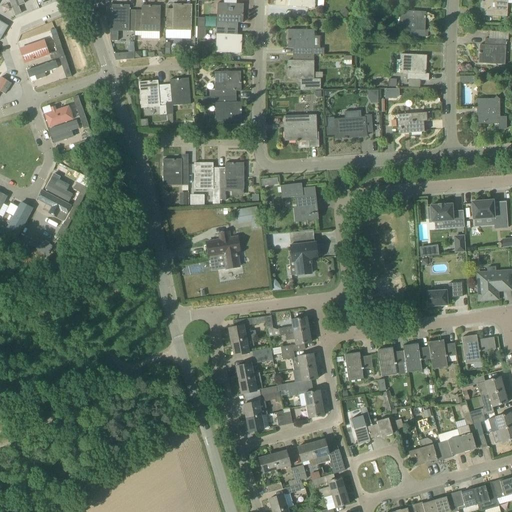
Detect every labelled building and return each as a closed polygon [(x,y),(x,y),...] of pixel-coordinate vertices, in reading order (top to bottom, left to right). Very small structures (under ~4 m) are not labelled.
[(8,0),(15,17),(22,14),(19,7),(25,4),(23,0),(8,0)] [(315,9),(315,0),(289,0),(289,7),(315,9)] [(481,0),(481,9),(482,10),(482,16),(507,17),(507,0),(481,0)] [(243,23),(243,4),(217,3),(216,28),(237,29),(238,23),(243,23)] [(191,31),(192,5),(173,4),(173,9),(167,9),(166,31),(173,31),(191,31)] [(135,32),(135,11),(130,10),(130,6),(111,5),(110,41),(117,41),(118,31),(135,32)] [(160,32),(160,6),(142,6),(141,11),(135,11),(135,32),(159,32),(160,32)] [(345,8),(339,13),(344,18),(349,13),(345,8)] [(428,37),(428,31),(425,30),(426,12),(399,11),(398,30),(406,30),(406,36),(428,37)] [(204,28),(198,28),(197,39),(202,39),(205,36),(206,28),(204,28)] [(241,54),(242,35),(237,35),(237,29),(216,28),(215,53),(241,54)] [(293,49),(293,55),(314,55),(324,55),(324,48),(314,49),(314,30),(288,30),(288,49),(293,49)] [(59,58),(65,56),(58,35),(52,37),(57,52),(51,54),(53,60),(59,58)] [(505,65),(506,40),(489,39),(485,39),(485,45),(480,45),(479,64),(505,65)] [(45,40),(20,48),(25,64),(50,55),(45,40)] [(315,80),(314,80),(314,55),(293,55),(293,61),(288,61),(288,80),(300,80),(300,90),(320,90),(320,80),(315,80)] [(428,81),(429,74),(426,74),(427,56),(400,55),(399,74),(407,74),(407,80),(428,81)] [(63,69),(68,67),(65,56),(59,58),(63,69)] [(344,56),(344,65),(351,66),(352,56),(344,56)] [(27,70),(30,78),(35,76),(36,80),(46,77),(44,73),(58,68),(56,61),(27,70)] [(203,97),(236,97),(236,91),(241,91),(241,72),(214,72),(215,90),(209,90),(209,97),(203,97)] [(2,76),(0,79),(0,91),(5,95),(12,83),(2,76)] [(170,85),(164,85),(166,115),(173,114),(172,106),(191,105),(189,79),(170,80),(170,85)] [(158,86),(158,81),(139,83),(141,109),(159,107),(160,115),(166,115),(164,85),(158,86)] [(396,97),(398,97),(398,89),(383,89),(384,99),(396,99),(396,97)] [(366,97),(372,97),(372,103),(377,103),(376,91),(367,91),(366,97)] [(236,103),(236,97),(203,97),(203,106),(212,106),(212,104),(215,104),(215,122),(242,121),(241,102),(236,103)] [(499,117),(499,99),(496,97),(493,99),(477,100),(477,124),(499,124),(499,129),(506,129),(506,117),(499,117)] [(52,111),(44,114),(49,128),(73,120),(69,105),(56,110),(55,106),(50,107),(52,111)] [(80,119),(85,117),(82,106),(76,108),(80,119)] [(398,134),(424,133),(423,113),(397,115),(398,134)] [(298,142),(298,141),(317,140),(316,115),(283,116),(284,142),(296,141),(296,142),(298,142)] [(83,129),(89,127),(85,117),(80,119),(83,129)] [(335,139),(367,137),(365,117),(334,120),(335,139)] [(77,120),(49,129),(54,143),(74,137),(72,131),(79,129),(77,120)] [(182,164),(182,159),(163,160),(163,186),(182,186),(188,186),(188,164),(182,164)] [(219,201),(219,168),(213,168),(213,163),(194,163),(194,190),(212,190),(212,201),(215,201),(219,201)] [(236,189),(243,189),(244,189),(244,163),(225,163),(225,168),(219,168),(219,201),(221,201),(221,190),(236,189)] [(49,181),(45,189),(69,202),(73,194),(67,191),(70,185),(57,179),(54,184),(49,181)] [(302,190),(302,183),(280,186),(282,199),(295,197),(296,207),(293,207),(295,223),(316,220),(315,214),(318,214),(318,212),(317,213),(314,189),(302,190)] [(73,205),(78,208),(88,189),(83,186),(73,205)] [(72,206),(42,190),(37,200),(52,208),(49,214),(63,221),(72,206)] [(170,197),(163,199),(166,206),(172,204),(170,197)] [(494,212),(493,203),(493,201),(472,202),(473,219),(474,219),(474,227),(475,227),(474,219),(493,218),(494,229),(508,228),(506,211),(494,212)] [(17,234),(30,209),(19,203),(6,228),(17,234)] [(73,218),(78,208),(73,205),(68,215),(63,225),(68,227),(73,218)] [(444,205),(438,205),(430,206),(430,208),(428,208),(428,220),(431,219),(431,222),(445,221),(446,228),(456,228),(455,212),(452,212),(452,205),(444,205)] [(260,227),(257,207),(236,210),(238,223),(252,221),(253,228),(260,227)] [(309,244),(308,231),(289,233),(291,246),(292,257),(293,262),(295,262),(297,275),(312,274),(310,264),(312,264),(312,261),(310,262),(309,255),(317,255),(315,243),(309,244)] [(231,238),(230,232),(219,234),(220,240),(207,242),(211,270),(227,268),(228,268),(228,267),(232,267),(232,268),(240,267),(236,248),(239,247),(237,237),(231,238)] [(14,245),(17,239),(4,233),(0,237),(4,239),(14,245)] [(455,253),(466,252),(465,235),(454,236),(455,253)] [(503,248),(511,247),(511,238),(502,239),(503,248)] [(420,249),(421,258),(430,257),(429,247),(420,249)] [(496,273),(495,267),(487,268),(488,274),(478,275),(480,300),(497,299),(496,293),(495,292),(497,289),(499,290),(510,289),(509,272),(496,273)] [(273,291),(282,290),(280,285),(276,286),(275,279),(271,279),(273,291)] [(428,307),(447,306),(447,298),(462,297),(461,283),(448,284),(449,290),(427,292),(428,307)] [(266,329),(272,328),(271,316),(264,317),(265,323),(266,329)] [(265,323),(264,317),(242,320),(251,319),(252,325),(265,323)] [(286,334),(309,330),(307,318),(291,320),(292,326),(278,329),(279,336),(286,334)] [(245,333),(244,326),(228,329),(231,342),(252,338),(256,337),(255,331),(245,333)] [(311,342),(309,330),(286,334),(287,341),(294,339),(295,345),(280,347),(282,354),(294,352),(305,350),(304,344),(311,342)] [(479,352),(490,351),(496,350),(494,338),(477,340),(477,335),(461,337),(465,364),(480,362),(479,352)] [(234,356),(249,353),(248,347),(254,346),(252,338),(231,342),(234,356)] [(444,345),(443,340),(428,342),(429,347),(431,359),(432,369),(447,367),(446,357),(456,356),(455,343),(444,345)] [(419,349),(418,344),(403,346),(403,351),(405,363),(407,373),(422,371),(420,361),(431,359),(429,347),(419,349)] [(253,358),(272,354),(270,348),(252,351),(253,358)] [(393,353),(393,348),(377,350),(381,377),(396,374),(395,365),(405,363),(403,351),(393,353)] [(295,358),(294,352),(282,354),(283,360),(292,359),(294,371),(293,371),(315,367),(313,354),(295,358)] [(360,357),(359,352),(344,355),(348,382),(363,379),(362,370),(372,368),(371,356),(360,357)] [(255,364),(273,361),(272,354),(253,358),(255,364)] [(253,372),(251,364),(236,367),(238,381),(260,376),(259,371),(253,372)] [(295,383),(287,384),(288,390),(288,391),(300,389),(299,383),(318,379),(315,367),(293,371),(295,383)] [(241,394),(257,391),(256,390),(259,390),(262,389),(260,376),(238,381),(241,394)] [(485,382),(483,376),(460,383),(462,388),(472,385),(477,384),(481,397),(482,396),(488,395),(504,390),(501,377),(485,382)] [(260,396),(279,393),(279,392),(278,386),(262,389),(259,390),(260,396)] [(300,389),(288,391),(289,397),(301,395),(300,389)] [(504,390),(488,395),(482,396),(481,397),(484,408),(481,409),(484,415),(493,412),(492,407),(508,403),(504,390)] [(306,406),(322,403),(320,391),(304,394),(306,406)] [(388,412),(392,411),(391,411),(394,410),(389,391),(382,393),(388,412)] [(246,419),(266,415),(267,414),(265,402),(275,400),(276,403),(281,401),(280,398),(279,393),(260,396),(261,401),(259,402),(243,405),(246,419)] [(308,418),(324,416),(322,403),(306,406),(308,418)] [(459,437),(464,452),(476,449),(471,433),(471,434),(468,426),(473,424),(471,419),(469,413),(466,405),(460,407),(466,426),(457,429),(457,430),(459,437)] [(278,427),(286,425),(284,414),(283,411),(276,413),(278,427)] [(292,424),(290,413),(284,414),(286,425),(292,424)] [(499,430),(511,426),(511,417),(511,413),(495,418),(499,430)] [(248,432),(264,429),(269,428),(266,415),(246,419),(248,432)] [(474,418),(471,419),(473,424),(473,425),(480,423),(485,421),(484,415),(477,417),(474,418)] [(363,417),(351,421),(358,444),(370,441),(369,439),(375,437),(370,420),(364,422),(363,417)] [(393,434),(388,418),(377,422),(376,419),(370,420),(375,437),(381,436),(381,438),(393,434)] [(398,433),(404,431),(401,419),(394,421),(398,433)] [(502,443),(511,440),(511,426),(499,430),(502,443)] [(487,447),(484,437),(483,435),(477,436),(478,439),(481,449),(487,447)] [(464,452),(459,437),(440,443),(445,459),(453,457),(452,456),(464,452)] [(433,445),(432,441),(427,438),(418,441),(425,464),(437,460),(437,462),(445,459),(440,443),(433,445)] [(315,459),(329,455),(328,453),(324,439),(311,443),(315,459)] [(413,467),(425,464),(418,441),(421,448),(408,452),(413,467)] [(315,459),(311,443),(297,447),(302,463),(309,461),(311,467),(317,465),(315,459)] [(334,474),(335,474),(345,471),(339,450),(332,452),(336,465),(331,466),(334,474)] [(277,470),(290,466),(286,451),(272,455),(277,470)] [(263,474),(277,470),(272,455),(259,458),(263,474)] [(301,480),(307,479),(303,466),(297,467),(301,480)] [(302,483),(301,480),(297,467),(291,469),(294,480),(288,482),(289,487),(302,484),(302,483)] [(313,487),(325,483),(323,477),(311,481),(313,487)] [(492,482),(497,499),(503,497),(511,494),(511,477),(500,481),(500,480),(492,482)] [(321,498),(332,495),(346,491),(342,478),(328,482),(329,487),(319,490),(321,498)] [(485,510),(485,511),(498,511),(501,511),(497,499),(492,482),(484,485),(484,486),(474,489),(480,511),(485,510)] [(269,493),(282,489),(281,483),(267,487),(269,493)] [(287,494),(304,490),(302,484),(289,487),(285,488),(287,494)] [(479,511),(480,511),(474,489),(461,493),(461,491),(454,493),(458,510),(477,504),(479,511)] [(336,508),(349,504),(346,491),(332,495),(336,508)] [(435,500),(437,511),(457,511),(459,511),(458,510),(454,493),(445,496),(446,497),(435,500)] [(271,511),(275,511),(288,508),(284,495),(268,500),(271,511)] [(437,511),(435,500),(423,504),(422,502),(415,505),(416,511),(437,511)]
